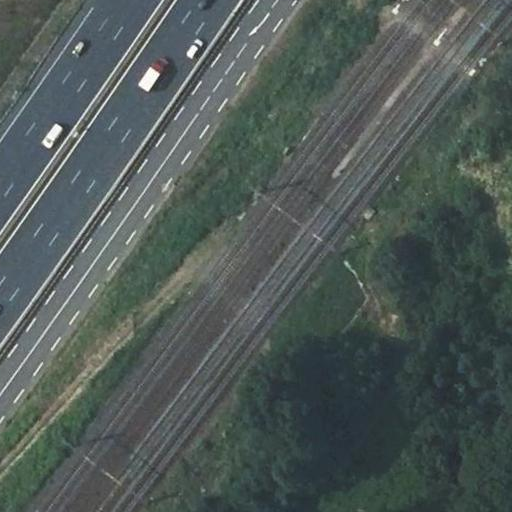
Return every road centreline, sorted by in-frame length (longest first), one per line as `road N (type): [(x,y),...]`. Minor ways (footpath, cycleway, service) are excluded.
road 1 (secondary): [(0,395),(277,0)]
road 2 (motorway): [(0,297),(208,0)]
road 3 (motorway): [(129,0),(0,186)]
